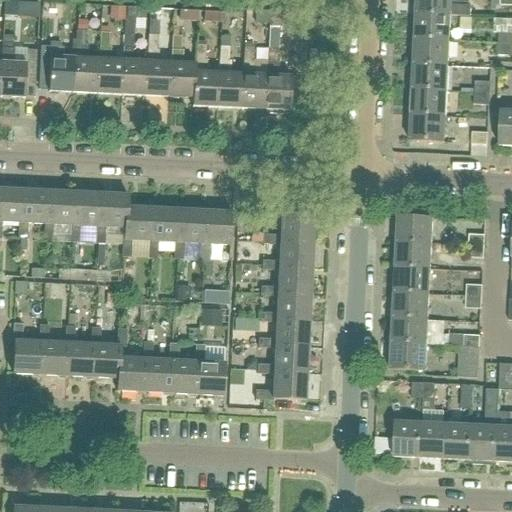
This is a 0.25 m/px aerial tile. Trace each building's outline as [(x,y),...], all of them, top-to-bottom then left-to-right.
[(416,0),(416,16),(451,18),(451,0),(416,0)] [(294,29),(294,14),(270,12),(269,28),(294,29)] [(450,43),(451,18),(416,16),(414,41),(450,43)] [(511,21),(494,21),(493,33),(511,33),(511,21)] [(75,47),(75,59),(73,94),(97,96),(99,60),(86,60),(86,48),(85,48),(85,33),(76,33),(75,47)] [(97,96),(121,97),(122,61),(110,61),(110,49),(109,49),(110,34),(100,34),(99,49),(99,60),(97,96)] [(511,34),(499,34),(498,46),(511,46),(511,34)] [(124,35),(122,61),(121,97),(145,98),(146,63),(132,62),(133,36),(124,35)] [(145,98),(169,99),(170,64),(158,63),(158,51),(157,51),(157,36),(148,36),(146,63),(145,98)] [(35,85),(37,53),(26,52),(25,65),(13,64),(14,52),(11,52),(12,37),(2,37),(1,64),(0,80),(0,99),(24,100),(25,85),(35,85)] [(172,37),(170,64),(169,99),(192,100),(193,100),(194,73),(195,73),(195,65),(182,64),(183,52),(180,52),(181,38),(172,37)] [(448,68),(450,43),(414,41),(413,66),(448,68)] [(192,108),(216,110),(218,74),(206,74),(207,62),(205,62),(206,47),(196,46),(195,61),(195,65),(195,73),(194,73),(193,100),(192,100),(192,108)] [(498,57),(511,58),(511,46),(498,46),(498,57)] [(75,59),(62,58),(62,49),(40,48),(38,79),(48,79),(48,93),(73,94),(75,59)] [(218,74),(216,110),(240,111),(242,75),(228,75),(228,63),(229,48),(220,48),(219,62),(218,74)] [(240,111),(264,112),(266,77),(253,76),(254,64),(253,64),(253,49),(244,49),(242,75),(240,111)] [(267,50),(266,77),(264,112),(265,112),(267,116),(278,116),(280,113),(289,113),(290,98),(304,99),(305,79),(291,78),(278,77),(279,65),(276,65),(277,50),(267,50)] [(447,93),(448,68),(413,66),(412,92),(447,93)] [(475,83),(475,95),(490,96),(490,84),(475,83)] [(447,93),(412,92),(411,117),(446,119),(447,93)] [(490,96),(475,95),(474,107),(489,107),(490,96)] [(511,111),(501,111),(499,147),(499,148),(511,148),(511,111)] [(446,119),(411,117),(409,143),(445,145),(446,119)] [(488,135),(473,134),(472,146),(487,147),(488,135)] [(52,144),(52,154),(74,153),(73,143),(52,144)] [(0,240),(1,241),(2,224),(18,225),(21,225),(22,190),(22,192),(0,191),(0,240)] [(47,226),(48,191),(48,194),(23,192),(23,190),(22,190),(21,225),(18,225),(17,242),(27,242),(27,225),(44,226),(47,226)] [(49,192),(48,191),(47,226),(44,226),(43,243),(52,244),(53,227),(70,228),(73,228),(75,193),(74,192),(74,195),(49,194),(49,192)] [(99,229),(101,194),(100,194),(100,196),(75,195),(76,193),(75,193),(73,228),(70,228),(69,244),(78,245),(79,228),(95,229),(99,229)] [(101,194),(99,229),(95,229),(94,246),(104,246),(105,229),(124,230),(125,230),(126,209),(127,209),(128,198),(101,196),(101,194)] [(125,230),(124,230),(123,241),(121,241),(120,259),(130,260),(131,242),(148,243),(151,244),(153,208),(152,208),(152,210),(127,209),(126,209),(125,230)] [(153,208),(151,244),(148,243),(147,260),(156,261),(157,243),(173,244),(177,245),(179,210),(178,210),(178,212),(153,211),(153,208)] [(179,210),(177,245),(173,244),(172,261),(182,262),(183,245),(199,246),(203,246),(205,211),(204,211),(204,213),(179,212),(179,210)] [(206,211),(205,211),(203,246),(199,246),(198,263),(208,263),(209,246),(228,247),(227,262),(228,263),(229,247),(231,214),(205,213),(206,211)] [(314,218),(281,216),(281,217),(266,216),(266,217),(280,218),(279,237),(263,236),(263,246),(279,247),(279,244),(313,246),(314,218)] [(396,245),(432,246),(433,220),(397,218),(396,245)] [(469,236),(468,248),(484,249),(485,237),(469,236)] [(279,244),(279,247),(278,263),(262,262),(261,271),(278,272),(278,270),(311,271),(313,246),(279,244)] [(431,271),(432,246),(396,245),(395,270),(431,271)] [(484,249),(468,248),(468,260),(484,260),(484,249)] [(18,279),(35,280),(44,280),(45,270),(19,269),(18,279)] [(278,270),(278,272),(277,288),(260,287),(260,297),(277,298),(277,296),(310,297),(311,271),(278,270)] [(429,297),(431,271),(395,270),(394,295),(429,297)] [(466,287),(466,298),(482,299),(482,287),(466,287)] [(428,322),(429,297),(394,295),(392,320),(428,322)] [(277,296),(277,298),(276,315),(259,314),(259,323),(275,324),(275,322),(309,323),(310,297),(277,296)] [(482,299),(466,298),(465,310),(481,310),(482,299)] [(392,320),(391,345),(427,347),(428,322),(392,320)] [(274,348),(307,349),(309,323),(275,322),(275,324),(274,341),(258,340),(257,349),(274,350),(274,348)] [(12,375),(40,377),(41,344),(39,344),(21,343),(22,326),(12,325),(12,344),(14,344),(12,375)] [(40,377),(66,378),(67,345),(64,345),(48,344),(49,327),(39,327),(39,344),(41,344),(40,377)] [(66,378),(92,379),(93,346),(91,346),(75,345),(75,328),(65,328),(64,345),(67,345),(66,378)] [(92,379),(117,380),(118,380),(119,360),(120,359),(120,349),(126,349),(127,331),(117,331),(116,348),(100,347),(101,330),(91,329),(91,346),(93,346),(92,379)] [(480,350),(480,338),(465,337),(464,347),(464,349),(480,350)] [(145,360),(143,394),(169,395),(171,362),(167,362),(152,361),(153,344),(143,344),(142,360),(145,360)] [(169,395),(196,396),(197,363),(194,363),(178,362),(179,346),(168,345),(167,362),(171,362),(169,395)] [(426,373),(427,347),(391,345),(390,372),(426,373)] [(197,363),(196,396),(222,398),(224,364),(204,363),(204,347),(195,346),(194,363),(197,363)] [(464,349),(464,347),(459,347),(457,377),(478,378),(480,350),(464,349)] [(273,373),(306,375),(307,349),(274,348),(274,350),(273,366),(256,365),(256,375),(273,376),(273,373)] [(142,360),(120,359),(119,360),(118,380),(117,380),(116,393),(143,394),(145,360),(142,360)] [(273,400),(305,402),(306,375),(273,373),(273,376),(272,392),(255,392),(255,401),(273,402),(273,400)] [(424,385),(412,385),(411,400),(423,400),(424,385)] [(424,385),(423,400),(435,401),(436,386),(424,385)] [(461,402),(473,403),(474,387),(462,387),(461,402)] [(484,428),(472,427),(470,462),(471,462),(473,466),(482,466),(485,463),(496,463),(497,428),(496,428),(497,413),(498,392),(486,391),(484,428)] [(497,428),(496,463),(511,464),(511,414),(497,413),(496,428),(497,428)] [(420,460),(422,425),(396,423),(394,459),(420,460)] [(422,425),(420,460),(445,461),(447,426),(422,425)] [(445,461),(470,462),(472,427),(447,426),(445,461)]
